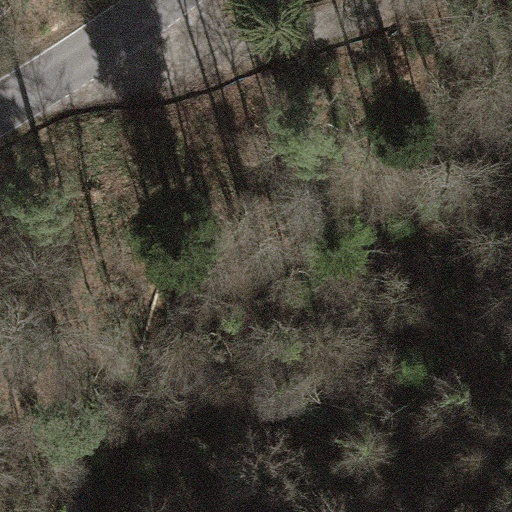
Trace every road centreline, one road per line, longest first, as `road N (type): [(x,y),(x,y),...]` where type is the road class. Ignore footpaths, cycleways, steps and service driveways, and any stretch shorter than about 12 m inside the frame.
road 1 (track): [(344,0),(248,42),(70,74)]
road 2 (tertiary): [(0,107),(70,74),(161,0)]
